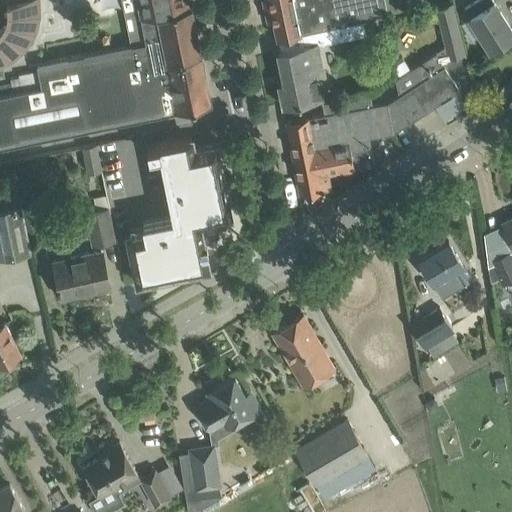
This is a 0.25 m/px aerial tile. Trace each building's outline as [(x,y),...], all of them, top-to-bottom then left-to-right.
[(121,0),(131,44),(37,63),(38,70),(19,73),(22,90),(20,90),(18,80),(3,84),(5,93),(0,94),(0,145),(212,103),(192,4),(189,5),(188,0),(121,0)] [(0,0),(0,64),(10,61),(25,49),(36,33),(41,15),(39,0),(0,0)] [(269,0),(278,38),(365,20),(382,17),(382,16),(388,14),(387,12),(384,0),(269,0)] [(490,47),(511,33),(511,29),(493,0),(476,0),(465,7),(490,47)] [(393,131),(460,88),(452,76),(470,72),(453,2),(435,6),(445,48),(397,79),(399,93),(388,103),(393,131)] [(368,34),(365,20),(278,38),(281,50),(280,50),(278,51),(285,81),(279,83),(283,104),(298,101),(298,103),(301,102),(301,101),(322,96),(318,77),(325,75),(319,44),(368,34)] [(324,112),(372,101),(370,94),(322,102),(324,112)] [(372,106),(372,101),(324,112),(324,113),(307,116),(287,120),(301,193),(331,187),(328,172),(354,167),(350,145),(357,144),(357,148),(372,145),(370,135),(393,131),(388,103),(387,103),(372,106)] [(190,149),(188,138),(191,137),(191,136),(147,145),(149,154),(160,152),(173,216),(143,222),(144,230),(128,233),(138,280),(208,266),(199,220),(230,214),(216,143),(190,149)] [(87,171),(101,168),(96,143),(82,146),(87,171)] [(19,191),(0,194),(0,256),(30,251),(21,203),(19,191)] [(93,243),(114,239),(105,195),(94,197),(96,210),(86,212),(93,243)] [(511,217),(503,222),(511,240),(511,217)] [(459,284),(471,277),(463,263),(449,240),(419,259),(441,294),(458,283),(459,284)] [(62,296),(84,292),(83,288),(109,282),(105,263),(102,249),(54,260),(62,296)] [(492,281),(501,277),(503,283),(511,279),(511,253),(511,250),(492,258),(494,262),(490,264),(492,281)] [(411,321),(426,345),(427,344),(434,355),(458,340),(451,329),(452,328),(438,305),(411,321)] [(305,385),(335,368),(303,313),(273,330),(305,385)] [(0,324),(0,363),(21,353),(12,335),(5,321),(0,324)] [(245,393),(235,375),(207,391),(210,396),(196,404),(210,428),(224,420),(227,426),(260,406),(251,389),(245,393)] [(435,397),(426,402),(431,411),(440,406),(435,397)] [(324,496),(366,471),(358,458),(368,453),(348,418),(296,448),(316,483),(324,496)] [(100,494),(138,472),(120,440),(107,447),(108,450),(83,464),(100,494)] [(196,487),(220,483),(214,443),(190,447),(196,487)] [(155,468),(140,476),(156,504),(171,496),(155,468)] [(0,487),(0,511),(21,511),(26,509),(11,482),(0,487)]
